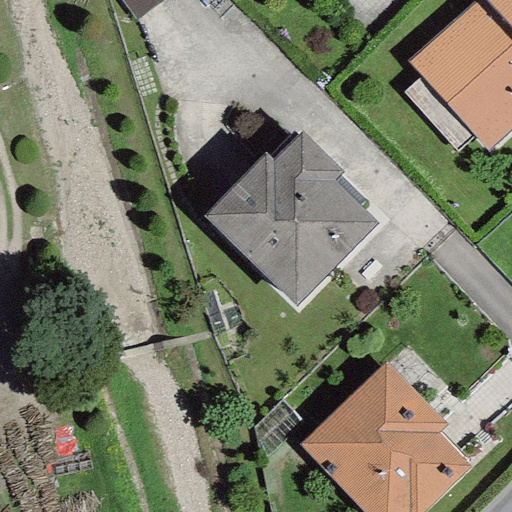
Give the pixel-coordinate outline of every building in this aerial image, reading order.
[(118,0),(134,20),(161,0),(118,0)] [(511,0),(490,0),(462,25),(511,81),(511,0)] [(328,175),(299,148),(272,176),(264,168),(213,220),(294,299),(364,227),(320,184),(328,175)] [(413,504),(452,467),(374,385),(310,446),(373,511),(394,511),(408,499),(413,504)] [(276,451),(288,440),(281,432),(298,416),(282,399),(254,427),(276,451)]
